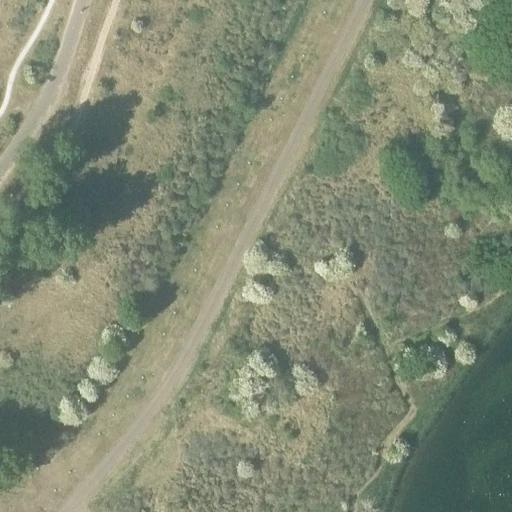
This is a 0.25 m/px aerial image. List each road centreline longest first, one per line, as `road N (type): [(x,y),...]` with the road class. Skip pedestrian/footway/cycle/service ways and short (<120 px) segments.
road 1 (track): [(67,511),(185,346),(356,0)]
road 2 (unknown): [(0,220),(53,161),(76,119),(115,0)]
